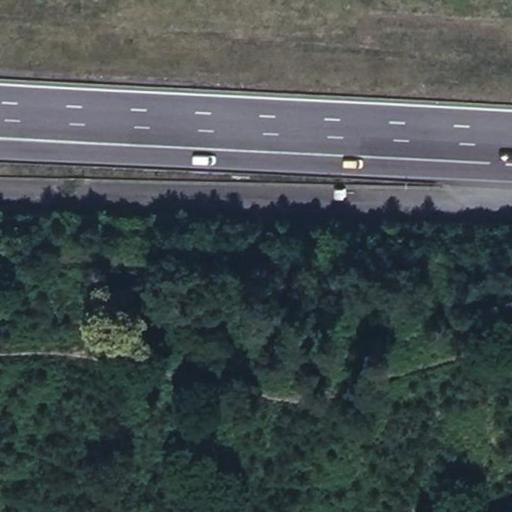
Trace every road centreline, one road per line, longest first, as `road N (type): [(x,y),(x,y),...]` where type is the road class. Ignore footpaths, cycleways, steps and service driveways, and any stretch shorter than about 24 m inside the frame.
road 1 (track): [(511,336),(295,400),(85,357),(0,353)]
road 2 (motorway): [(0,150),(435,168),(511,154)]
road 3 (motorway): [(0,113),(511,144)]
